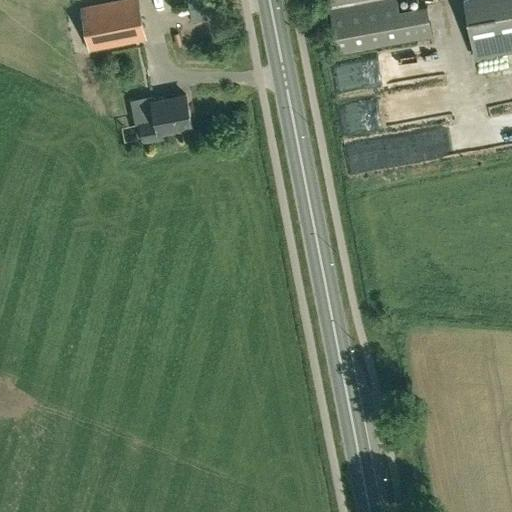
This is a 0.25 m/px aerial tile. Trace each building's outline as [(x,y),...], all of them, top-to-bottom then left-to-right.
[(137,0),(118,0),(81,7),(89,50),(145,39),(137,0)] [(206,9),(204,0),(187,0),(190,12),(206,9)] [(400,10),(397,0),(328,0),(329,6),(331,6),(339,53),(433,35),(428,5),(400,10)] [(477,58),(511,51),(511,0),(467,9),(477,58)] [(422,53),(344,68),(349,94),(427,80),(422,53)] [(141,123),(144,140),(162,136),(161,130),(192,124),(186,94),(153,101),(156,120),(141,123)]
